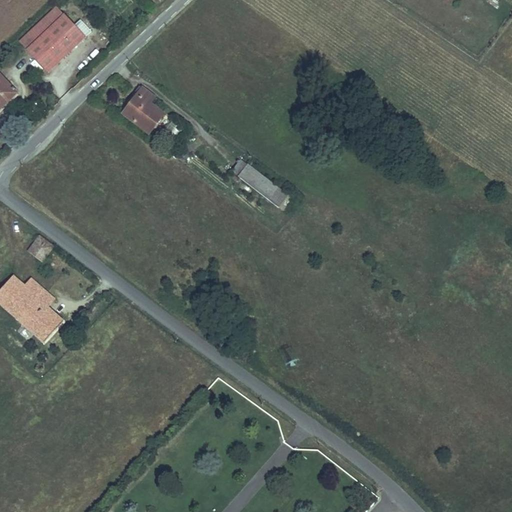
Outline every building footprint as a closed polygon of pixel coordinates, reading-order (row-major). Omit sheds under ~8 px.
[(18,42),(48,73),(85,38),(55,7),(18,42)] [(76,25),(87,36),(92,31),(80,21),(76,25)] [(0,109),(16,94),(0,77),(0,76),(0,109)] [(157,98),(142,87),(124,111),(148,129),(162,110),(153,103),(157,98)] [(243,178),(252,166),(241,158),(232,169),(243,178)] [(287,194),(252,166),(243,178),(278,206),(287,194)] [(50,243),(37,233),(22,251),(34,261),(50,243)] [(0,266),(0,305),(0,306),(21,283),(12,274),(2,265),(0,266)] [(21,283),(36,296),(42,288),(19,267),(12,274),(21,283)] [(36,296),(21,283),(0,306),(44,346),(65,322),(36,296)]
